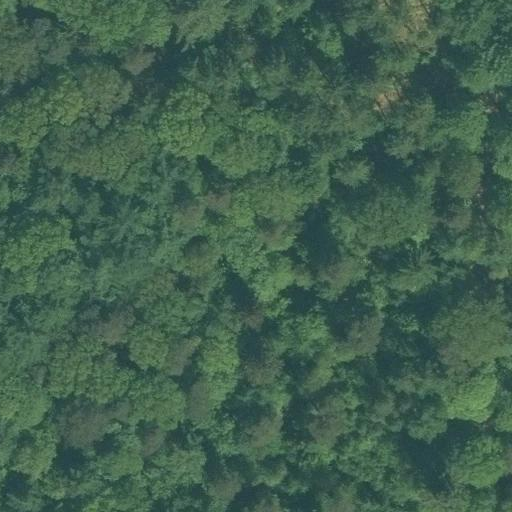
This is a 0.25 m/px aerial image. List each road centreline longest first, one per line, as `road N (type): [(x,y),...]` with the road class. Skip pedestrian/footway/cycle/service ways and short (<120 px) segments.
road 1 (track): [(496,511),(478,392),(482,255)]
road 2 (track): [(483,207),(488,0)]
